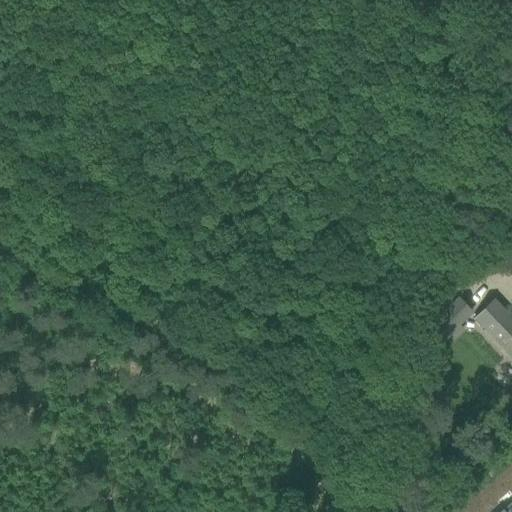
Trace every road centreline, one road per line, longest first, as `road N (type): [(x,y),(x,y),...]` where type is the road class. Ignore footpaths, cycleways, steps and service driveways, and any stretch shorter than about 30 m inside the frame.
road 1 (track): [(393,411),(139,315)]
road 2 (unclassified): [(369,511),(427,297)]
road 3 (unclassified): [(450,186),(488,0)]
road 4 (track): [(139,315),(0,248)]
